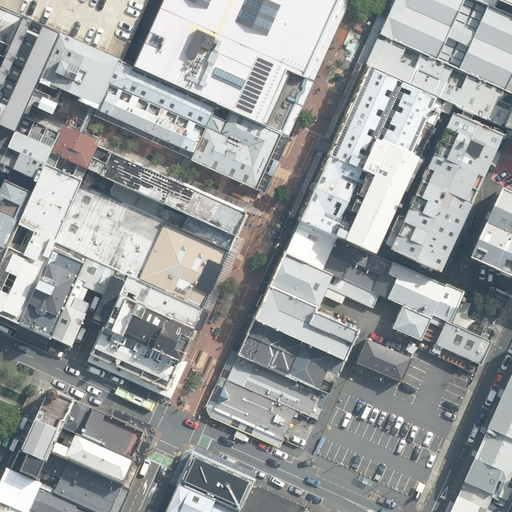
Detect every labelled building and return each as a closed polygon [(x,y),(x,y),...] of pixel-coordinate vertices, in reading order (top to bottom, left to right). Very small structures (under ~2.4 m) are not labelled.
[(0,0),(0,5),(25,17),(62,34),(119,60),(146,0),(0,0)] [(0,0),(0,57),(6,60),(25,17),(0,5),(0,0)] [(308,78),(342,0),(161,0),(157,11),(308,78)] [(511,12),(496,5),(485,0),(394,0),(381,32),(505,89),(511,92),(511,12)] [(304,86),(308,78),(157,11),(132,65),(147,72),(146,74),(216,106),(230,112),(282,135),(299,96),(302,95),(304,93),(305,89),(304,86)] [(6,60),(0,73),(0,125),(16,132),(18,133),(24,117),(25,115),(29,112),(33,110),(37,109),(39,109),(54,116),(59,105),(58,105),(60,100),(38,90),(39,87),(41,81),(62,34),(25,17),(6,60)] [(504,126),(511,109),(511,105),(500,100),(505,89),(381,32),(366,63),(445,99),(504,126)] [(99,106),(119,60),(62,34),(41,81),(92,104),(96,105),(99,106)] [(213,114),(216,106),(146,74),(147,72),(132,65),(119,60),(99,106),(97,110),(195,154),(213,114)] [(445,99),(366,63),(294,221),(375,254),(445,99)] [(282,135),(230,112),(227,120),(213,114),(195,154),(192,161),(257,190),(282,135)] [(442,271),(505,133),(455,112),(391,249),(442,271)] [(60,133),(24,117),(18,133),(16,132),(9,148),(8,148),(3,159),(10,163),(8,166),(15,169),(14,170),(36,180),(41,169),(44,170),(46,165),(60,133)] [(9,148),(16,132),(0,125),(0,165),(3,159),(8,148),(9,148)] [(46,165),(83,181),(88,169),(98,146),(95,145),(96,141),(84,135),(80,134),(67,128),(66,131),(62,129),(60,133),(46,165)] [(246,211),(98,146),(88,169),(101,175),(100,177),(116,183),(235,235),(246,211)] [(34,192),(0,268),(0,313),(21,323),(57,243),(81,186),(84,181),(83,181),(46,165),(44,170),(34,192)] [(0,268),(34,192),(6,180),(0,192),(0,268)] [(229,251),(235,235),(116,183),(109,198),(229,251)] [(511,187),(503,183),(470,255),(511,273),(511,187)] [(203,309),(229,251),(109,198),(81,186),(57,243),(87,257),(116,270),(129,276),(203,309)] [(375,254),(294,221),(281,252),(344,279),(352,261),(379,273),(386,258),(375,254)] [(57,243),(21,323),(51,337),(87,257),(57,243)] [(281,252),(251,319),(341,360),(356,329),(315,308),(325,287),(372,308),(377,293),(358,285),(344,279),(281,252)] [(87,257),(51,337),(73,346),(88,314),(87,313),(90,305),(90,303),(84,301),(89,289),(104,296),(113,275),(116,270),(87,257)] [(464,290),(386,258),(379,273),(377,277),(363,271),(358,285),(377,293),(402,304),(430,317),(428,321),(441,327),(445,319),(449,321),(464,290)] [(127,281),(113,275),(104,296),(94,318),(105,323),(108,324),(121,294),(127,281)] [(203,309),(129,276),(127,281),(121,294),(195,327),(203,309)] [(180,362),(195,327),(121,294),(108,324),(106,329),(180,362)] [(430,317),(402,304),(392,326),(420,339),(428,321),(430,317)] [(341,360),(251,319),(235,355),(327,394),(341,360)] [(449,321),(445,319),(441,327),(430,353),(457,364),(463,367),(467,357),(481,363),(491,339),(449,321)] [(108,324),(105,323),(91,354),(168,389),(180,362),(106,329),(108,324)] [(401,381),(412,357),(367,337),(356,361),(401,381)] [(327,394),(235,355),(226,380),(316,419),(327,394)] [(511,511),(511,373),(450,511),(511,511)] [(294,410),(226,380),(215,403),(211,412),(281,442),(294,410)] [(75,399),(46,387),(44,391),(17,452),(46,465),(52,450),(63,427),(75,399)] [(82,435),(94,408),(75,399),(63,427),(82,435)] [(147,431),(94,408),(82,435),(135,458),(147,431)] [(69,458),(124,482),(135,458),(82,435),(63,427),(52,450),(69,458)] [(52,450),(46,465),(44,470),(61,477),(69,458),(52,450)] [(253,481),(193,455),(182,480),(243,506),(253,481)] [(54,493),(98,511),(111,511),(124,482),(69,458),(61,477),(54,493)] [(37,485),(8,473),(0,492),(0,497),(32,511),(98,511),(54,493),(37,485)] [(240,511),(243,506),(182,480),(166,511),(240,511)] [(32,511),(0,497),(0,511),(32,511)]
